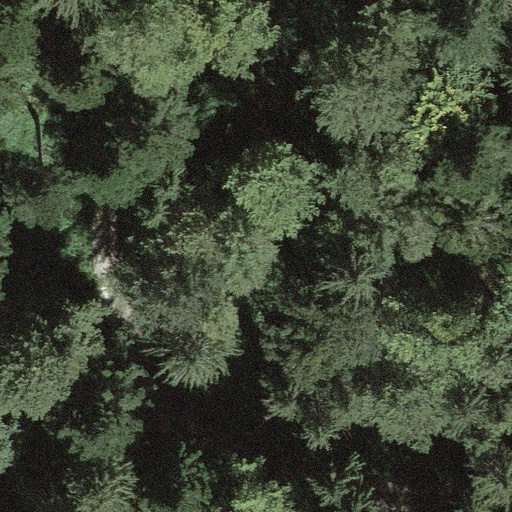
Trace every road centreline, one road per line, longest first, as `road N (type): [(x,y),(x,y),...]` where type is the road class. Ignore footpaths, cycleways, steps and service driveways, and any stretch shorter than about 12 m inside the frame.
road 1 (track): [(264,0),(171,84),(125,148),(107,199),(109,269),(123,321),(144,369),(193,422)]
road 2 (track): [(193,422),(249,462),(311,485),(511,497)]
